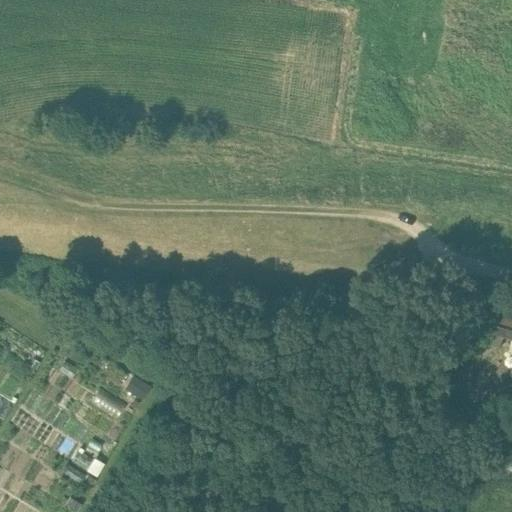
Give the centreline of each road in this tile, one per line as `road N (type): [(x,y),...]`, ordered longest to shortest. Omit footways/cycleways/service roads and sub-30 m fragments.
road 1 (track): [(445,267),(400,219),(363,210),(0,198)]
road 2 (unclassified): [(188,511),(311,410),(432,276),(471,266),(511,276)]
